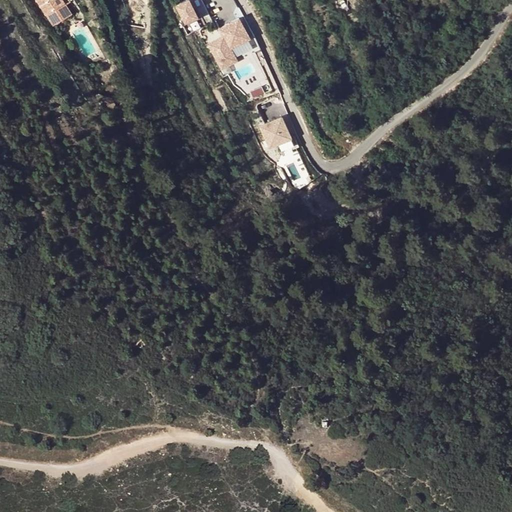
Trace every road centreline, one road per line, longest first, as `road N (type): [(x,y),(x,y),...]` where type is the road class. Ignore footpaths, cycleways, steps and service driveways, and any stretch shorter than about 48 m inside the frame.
road 1 (residential): [(511,8),(445,88),(333,169),(316,159),(243,0)]
road 2 (track): [(336,511),(275,443),(246,436),(120,443),(64,474),(0,458)]
